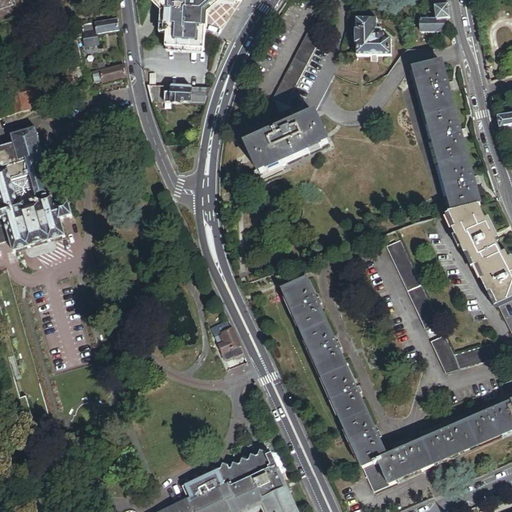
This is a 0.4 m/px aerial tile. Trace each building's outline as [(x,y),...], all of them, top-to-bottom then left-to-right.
[(161,33),(165,34),(167,10),(157,0),(152,0),(152,1),(162,12),(161,33)] [(168,34),(167,45),(206,46),(206,28),(204,28),(205,18),(205,13),(211,8),(219,0),(229,1),(238,1),(237,0),(157,0),(167,10),(165,34),(168,34)] [(206,28),(208,28),(208,20),(208,14),(212,10),(220,4),(229,4),(229,1),(219,0),(211,8),(205,13),(205,18),(204,28),(206,28)] [(317,105),(319,101),(335,70),(324,64),(326,60),(313,53),(333,14),(320,7),(270,103),(282,132),(246,147),(257,174),(326,144),(315,118),(309,120),(317,105)] [(425,7),(425,20),(446,20),(450,20),(448,7),(425,7)] [(98,36),(121,33),(119,20),(95,24),(97,31),(97,36),(98,36)] [(353,55),(387,56),(387,39),(381,39),(381,35),(373,32),(373,29),(369,29),(369,20),(353,20),(353,30),(351,30),(351,45),(353,45),(353,55)] [(421,33),(442,33),(446,20),(425,20),(421,20),(421,33)] [(97,31),(84,33),(86,48),(100,45),(98,36),(97,36),(97,31)] [(462,138),(467,136),(465,129),(460,131),(450,90),(454,89),(453,83),(448,83),(442,62),(410,70),(449,217),(478,208),(481,207),(475,185),(480,184),(478,176),(473,177),(462,138)] [(104,84),(127,79),(126,66),(93,73),(96,85),(103,83),(104,84)] [(55,91),(74,87),(72,78),(53,83),(55,91)] [(209,96),(192,95),(192,88),(149,85),(151,96),(152,101),(172,103),(173,102),(207,104),(209,96)] [(17,114),(31,111),(29,101),(42,98),(39,86),(13,92),(17,114)] [(192,95),(209,96),(211,89),(192,88),(192,95)] [(125,118),(133,116),(131,107),(123,110),(125,118)] [(511,127),(511,113),(498,116),(501,129),(511,127)] [(55,196),(57,195),(39,131),(15,137),(17,145),(0,149),(0,171),(10,169),(13,180),(16,180),(16,182),(31,177),(38,201),(55,196)] [(20,250),(66,237),(62,220),(74,217),(70,205),(58,208),(55,196),(38,201),(39,206),(28,209),(26,204),(19,206),(13,180),(10,169),(0,171),(0,200),(3,212),(1,212),(3,220),(5,220),(11,241),(14,252),(20,250)] [(38,201),(31,177),(16,182),(16,180),(13,180),(19,206),(26,204),(28,209),(39,206),(38,201)] [(498,310),(511,303),(511,262),(511,260),(508,261),(505,254),(501,256),(495,242),(498,241),(488,221),(485,222),(478,208),(449,217),(456,232),(453,233),(465,259),(468,257),(475,271),(479,269),(485,283),(482,285),(488,298),(491,296),(498,310)] [(449,217),(446,218),(453,233),(456,232),(449,217)] [(0,251),(0,244),(11,241),(5,220),(3,220),(0,221),(0,255),(1,255),(0,251)] [(425,329),(439,323),(402,242),(388,248),(425,329)] [(472,273),(475,271),(468,257),(465,259),(472,273)] [(482,285),(485,283),(479,269),(475,271),(482,285)] [(341,348),(343,347),(341,342),(339,343),(321,303),(324,302),(321,297),(319,298),(310,278),(284,289),(374,494),(511,433),(511,403),(493,411),(491,409),(486,411),(487,414),(448,431),(446,428),(441,431),(442,433),(404,450),(403,448),(397,450),(398,453),(388,457),(380,438),(382,437),(380,431),(378,432),(361,393),(363,392),(360,386),(358,387),(341,348)] [(495,312),(498,310),(491,296),(488,298),(495,312)] [(511,303),(498,310),(511,339),(511,303)] [(245,355),(241,346),(234,331),(232,332),(229,324),(214,331),(221,347),(220,347),(225,361),(228,362),(235,359),(235,360),(245,355)] [(432,342),(446,374),(495,359),(490,345),(454,356),(444,336),(432,342)] [(270,458),(268,454),(223,474),(222,471),(185,488),(190,500),(188,501),(189,504),(231,486),(232,489),(271,472),(273,476),(281,472),(274,456),(270,458)] [(248,511),(265,504),(268,511),(299,511),(294,501),(281,472),(273,476),(271,472),(232,489),(231,486),(189,504),(188,501),(163,511),(248,511)]
